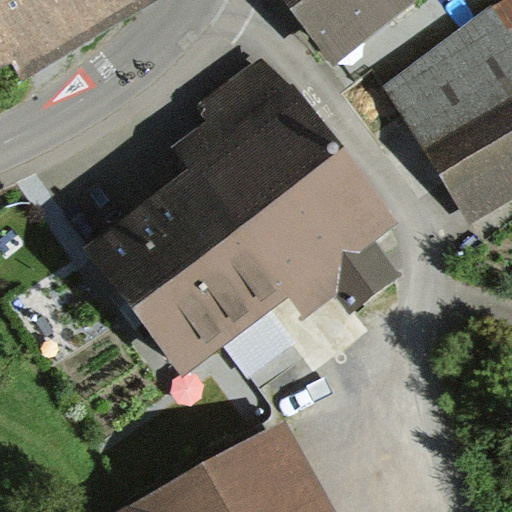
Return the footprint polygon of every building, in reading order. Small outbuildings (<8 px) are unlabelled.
[(0,0),(0,77),(138,0),(0,0)] [(275,0),(322,58),(393,0),(275,0)] [(511,4),(382,93),(468,217),(511,186),(511,4)] [(91,255),(180,374),(294,289),(304,303),(333,282),(348,302),(388,273),(359,233),(375,222),(272,83),(204,133),(222,159),(91,255)] [(306,511),(263,433),(118,511),(306,511)]
